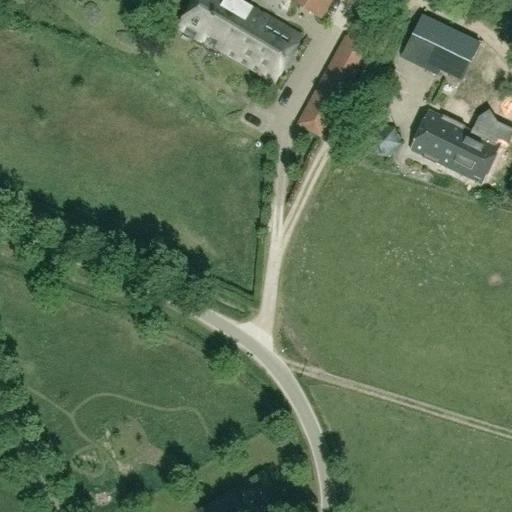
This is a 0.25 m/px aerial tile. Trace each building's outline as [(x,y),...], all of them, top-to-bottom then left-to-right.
[(301,38),(237,0),(194,0),(178,28),(199,40),(201,38),(275,82),(301,38)] [(290,0),(321,18),(331,0),(290,0)] [(462,79),(477,49),(420,21),(401,59),(437,77),(441,69),(462,79)] [(349,88),(359,67),(365,56),(373,42),(350,30),(346,37),(345,36),(296,127),(320,139),(331,120),(349,88)] [(482,185),(501,146),(429,111),(410,150),(482,185)] [(366,137),(366,138),(371,155),(388,159),(400,147),(400,146),(395,130),(378,125),(366,137)] [(239,511),(244,509),(234,492),(198,511),(239,511)]
